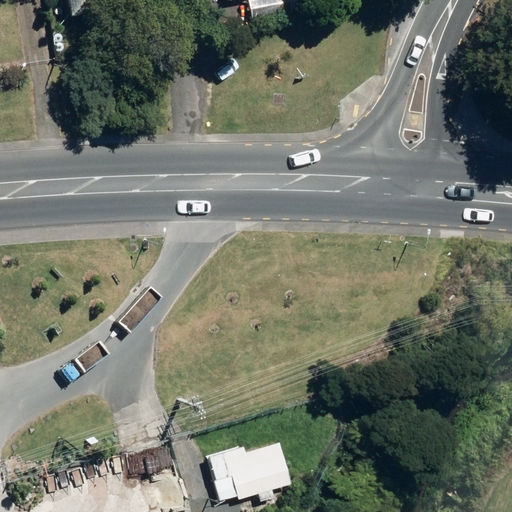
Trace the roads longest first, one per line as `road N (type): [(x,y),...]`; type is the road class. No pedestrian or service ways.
road 1 (secondary): [(0,189),(176,179),(355,182)]
road 2 (tertiary): [(355,182),(444,0)]
road 3 (tertiary): [(464,0),(442,77),(443,189)]
